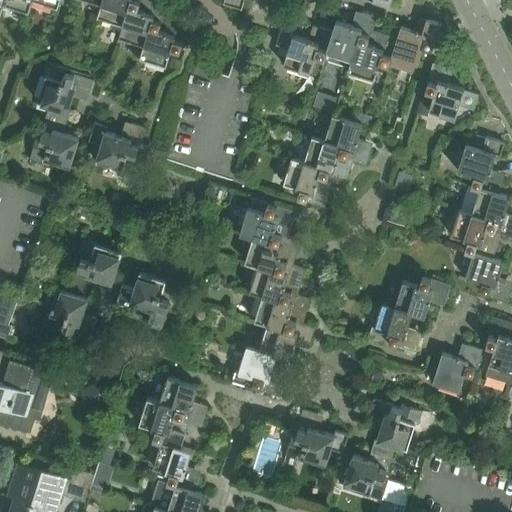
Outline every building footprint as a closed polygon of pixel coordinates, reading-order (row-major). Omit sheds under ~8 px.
[(33,0),(5,0),(4,4),(30,12),(33,0)] [(123,24),(129,6),(139,9),(141,2),(142,2),(142,0),(103,0),(102,4),(98,16),(123,24)] [(144,45),(150,27),(160,30),(162,22),(163,23),(170,3),(158,0),(154,0),(150,13),(139,9),(129,6),(123,24),(119,37),(144,45)] [(224,0),(224,3),(242,9),(245,0),(224,0)] [(372,36),(374,29),(378,17),(363,12),(358,27),(337,20),(333,31),(334,31),(328,51),(352,58),(353,58),(358,41),(368,44),(370,36),(372,36)] [(181,52),(184,43),(185,43),(191,24),(176,19),(172,34),(160,30),(150,27),(144,45),(141,57),(167,65),(172,49),(181,52)] [(436,43),(442,23),(427,19),(423,33),(401,26),(398,37),(389,65),(416,74),(423,48),(432,51),(435,42),(436,43)] [(334,31),(333,31),(320,27),(315,41),(295,35),(296,30),(283,26),(277,44),(289,48),(284,65),(311,73),(316,56),(326,59),(328,51),(334,31)] [(380,62),(389,65),(398,37),(384,33),(380,47),(368,44),(358,41),(353,58),(352,58),(349,71),(375,79),(380,62)] [(90,94),(94,79),(75,73),(75,74),(67,72),(68,68),(48,62),(44,75),(46,76),(39,102),(50,105),(65,110),(69,111),(75,90),(90,94)] [(475,109),(479,94),(465,89),(465,88),(444,81),(448,67),(434,62),(428,81),(429,82),(426,91),(435,93),(430,110),(456,118),(460,105),(475,109)] [(251,131),(250,130),(258,104),(259,105),(261,97),(260,97),(263,88),(243,81),(230,76),(195,65),(192,76),(191,76),(189,83),(190,83),(182,109),(181,109),(179,116),(180,116),(172,142),(171,142),(168,149),(169,149),(166,159),(197,168),(196,169),(204,172),(204,171),(234,180),(237,171),(238,171),(240,164),(239,164),(247,138),(248,138),(251,131)] [(71,167),(80,137),(59,130),(65,110),(50,105),(42,131),(43,131),(41,139),(37,138),(31,158),(44,162),(45,159),(71,167)] [(357,145),(364,123),(333,114),(326,139),(343,145),(340,155),(348,157),(347,158),(367,164),(371,149),(357,145)] [(137,154),(140,146),(141,147),(147,127),(132,123),(128,137),(107,131),(109,126),(95,122),(89,140),(102,145),(97,161),(122,169),(121,171),(135,176),(141,155),(137,154)] [(336,166),(340,155),(343,145),(326,139),(313,135),(305,160),(323,166),(320,176),(327,178),(327,179),(346,186),(351,171),(336,166)] [(490,175),(492,169),(496,154),(501,156),(505,142),(487,136),(483,149),(467,144),(458,170),(475,175),(472,185),(480,188),(500,193),(504,179),(490,175)] [(316,187),(320,176),(323,166),(305,160),(293,157),(284,183),(287,184),(285,191),(294,193),(296,187),(301,188),(298,197),(307,199),(307,201),(326,207),(331,192),(316,187)] [(44,237),(43,237),(51,211),(52,211),(54,204),(53,204),(56,194),(26,185),(26,184),(19,181),(19,182),(0,176),(0,279),(27,287),(30,277),(31,277),(33,270),(32,270),(40,244),(41,244),(44,237)] [(511,220),(504,218),(511,196),(500,193),(480,188),(473,212),(473,213),(490,218),(487,227),(495,230),(495,231),(511,236),(511,220)] [(292,225),(297,210),(278,204),(277,206),(254,198),(251,207),(249,206),(249,208),(244,207),(238,224),(243,226),(241,233),(254,237),(271,242),(274,232),(278,221),(292,225)] [(473,213),(473,212),(460,208),(452,235),(468,240),(466,250),(474,252),(494,258),(494,257),(498,244),(484,239),(487,227),(490,218),(473,213)] [(279,261),(283,250),(297,254),(302,239),(282,233),(282,235),(274,232),(271,242),(254,237),(246,262),(258,266),(276,271),(279,261)] [(113,282),(122,252),(97,244),(98,241),(84,237),(78,257),(82,258),(79,266),(78,265),(70,291),(85,296),(92,275),(113,282)] [(511,286),(498,282),(505,261),(494,257),(494,258),(474,252),(466,278),(483,283),(480,292),(489,294),(488,296),(508,302),(511,288),(511,286)] [(284,291),(287,279),(302,283),(306,269),(287,262),(287,264),(279,261),(276,271),(258,266),(251,291),(263,295),(281,300),(284,291)] [(174,302),(180,281),(167,277),(166,280),(140,272),(135,288),(123,284),(117,303),(131,307),(132,302),(153,309),(148,323),(163,328),(169,308),(168,308),(170,300),(174,302)] [(426,316),(432,294),(447,299),(451,284),(432,278),(431,279),(423,276),(420,285),(403,280),(396,305),(396,306),(413,311),(413,312),(426,316)] [(82,318),(84,312),(89,297),(85,296),(70,291),(59,288),(51,313),(48,312),(44,326),(64,332),(65,328),(73,331),(73,332),(92,338),(97,323),(82,318)] [(285,330),(289,320),(292,308),(307,313),(311,298),(292,292),(291,293),(284,291),(281,300),(263,295),(255,320),(268,324),(285,330)] [(2,298),(0,302),(0,322),(8,325),(15,302),(2,298)] [(409,326),(413,312),(413,311),(396,306),(396,305),(383,301),(375,327),(373,326),(369,337),(389,343),(388,345),(397,348),(397,346),(417,352),(421,337),(407,332),(409,326)] [(511,337),(504,335),(509,321),(494,316),(488,336),(489,336),(486,345),(495,347),(486,375),(511,383),(511,382),(511,337)] [(290,359),(297,337),(312,342),(316,327),(297,321),(296,322),(289,320),(285,330),(268,324),(260,349),(278,355),(290,359)] [(474,377),(476,368),(478,369),(484,349),(469,344),(464,359),(443,352),(434,382),(460,391),(465,374),(474,377)] [(271,376),(278,355),(260,349),(247,345),(239,371),(236,370),(233,381),(254,387),(254,386),(262,388),(261,390),(281,396),(286,381),(271,376)] [(0,382),(0,422),(20,429),(31,432),(36,418),(40,420),(55,373),(38,368),(16,361),(8,385),(0,382)] [(192,407),(199,385),(169,376),(161,401),(179,406),(175,416),(183,419),(183,420),(202,426),(207,411),(192,407)] [(172,428),(175,416),(179,406),(161,401),(148,397),(140,423),(157,429),(154,439),(162,441),(182,447),(182,446),(186,432),(172,428)] [(408,449),(416,423),(419,424),(423,411),(403,404),(401,408),(394,406),(394,404),(375,398),(370,413),(385,418),(378,439),(382,440),(396,445),(408,449)] [(344,452),(350,433),(336,429),(334,434),(314,428),(319,413),(304,409),(298,428),(299,428),(296,436),(293,435),(286,455),(300,459),(301,457),(326,465),(331,448),(344,452)] [(389,479),(385,478),(387,470),(388,471),(396,445),(382,440),(375,461),(354,454),(344,485),(370,492),(369,495),(382,499),(389,479)] [(186,471),(188,465),(193,450),(182,446),(182,447),(162,441),(154,467),(171,472),(168,482),(176,484),(196,490),(201,475),(186,471)] [(511,511),(511,510),(511,471),(506,469),(506,470),(480,463),(480,462),(473,459),(472,461),(446,453),(446,452),(439,449),(439,451),(429,448),(420,478),(419,478),(417,485),(418,485),(409,511),(511,511)] [(86,502),(95,474),(75,468),(72,479),(20,463),(11,494),(18,496),(13,511),(47,511),(52,498),(58,500),(60,494),(86,502)] [(201,511),(207,494),(196,490),(176,484),(168,510),(176,511),(201,511)]
